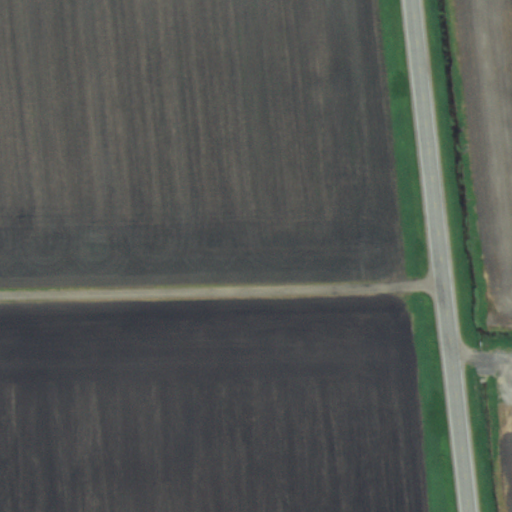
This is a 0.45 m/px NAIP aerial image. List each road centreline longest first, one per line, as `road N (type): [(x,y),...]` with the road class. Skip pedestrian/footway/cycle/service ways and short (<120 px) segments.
road 1 (tertiary): [(412,0),(469,511)]
road 2 (residential): [(444,284),(0,296)]
